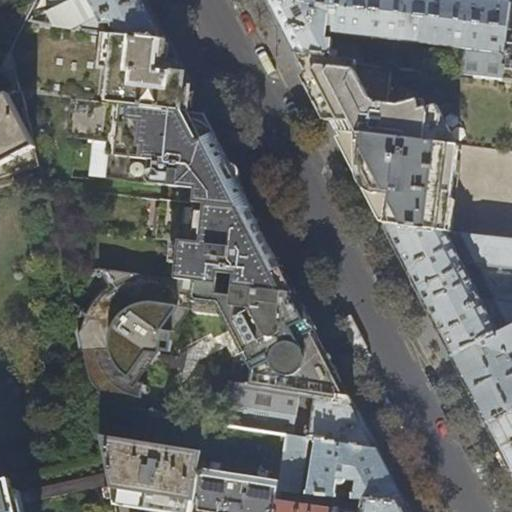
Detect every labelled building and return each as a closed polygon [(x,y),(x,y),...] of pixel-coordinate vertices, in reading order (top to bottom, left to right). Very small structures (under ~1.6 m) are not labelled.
[(40,0),(37,8),(44,15),(51,11),(71,0),(40,0)] [(145,0),(71,0),(51,11),(52,26),(82,30),(81,25),(98,17),(103,27),(105,25),(112,26),(112,27),(115,30),(121,31),(120,35),(166,39),(145,0)] [(509,22),(511,4),(474,0),(269,0),(279,19),(297,54),(353,60),(355,44),(339,42),(338,50),(332,49),(332,40),(327,39),(328,31),(460,47),(456,72),(502,78),(509,22)] [(52,26),(30,22),(29,21),(13,53),(24,91),(73,97),(204,113),(179,64),(166,39),(120,35),(82,30),(52,26)] [(511,22),(509,22),(502,78),(511,78),(511,22)] [(388,106),(392,65),(353,60),(297,54),(321,100),(338,133),(458,147),(434,108),(421,111),(417,102),(398,107),(388,106)] [(0,166),(37,148),(11,96),(0,101),(0,166)] [(223,149),(204,113),(73,97),(69,138),(111,143),(108,179),(171,185),(169,200),(254,209),(252,206),(250,207),(238,206),(236,192),(243,189),(241,183),(223,149)] [(450,233),(459,147),(458,147),(338,133),(349,154),(377,208),(386,225),(450,233)] [(298,294),(269,239),(254,209),(169,200),(163,199),(160,239),(183,242),(179,279),(298,294)] [(511,240),(450,233),(386,225),(424,298),(454,357),(511,327),(511,240)] [(335,366),(309,315),(298,294),(179,279),(102,270),(63,265),(94,404),(143,412),(146,385),(141,384),(132,381),(128,378),(120,371),(115,364),(114,360),(111,348),(111,344),(111,339),(112,335),(113,330),(117,322),(119,318),(123,315),(130,309),(137,306),(146,304),(151,304),(175,307),(177,293),(196,295),(194,311),(226,315),(257,373),(255,387),(301,394),(317,397),(354,403),(335,366)] [(511,327),(454,357),(469,385),(488,423),(511,411),(511,327)] [(121,340),(113,330),(112,335),(111,339),(111,344),(111,348),(121,340)] [(295,437),(301,394),(255,387),(231,383),(225,425),(289,436),(295,437)] [(365,423),(354,403),(317,397),(312,439),(318,441),(379,450),(365,423)] [(166,511),(191,511),(206,422),(143,412),(94,404),(109,473),(13,494),(10,479),(0,481),(0,511),(17,511),(16,504),(112,483),(117,504),(166,511)] [(511,411),(488,423),(503,451),(511,468),(511,411)] [(289,436),(225,425),(206,422),(191,511),(276,511),(280,490),(289,436)] [(301,492),(309,439),(295,437),(289,436),(280,490),(287,491),(301,492)] [(338,496),(363,499),(406,504),(390,473),(379,450),(318,441),(310,493),(326,495),(338,496)] [(286,500),(287,491),(280,490),(276,511),(335,511),(336,509),(338,496),(326,495),(324,506),(286,500)] [(410,511),(406,504),(363,499),(361,510),(362,511),(353,511),(336,509),(335,511),(410,511)]
